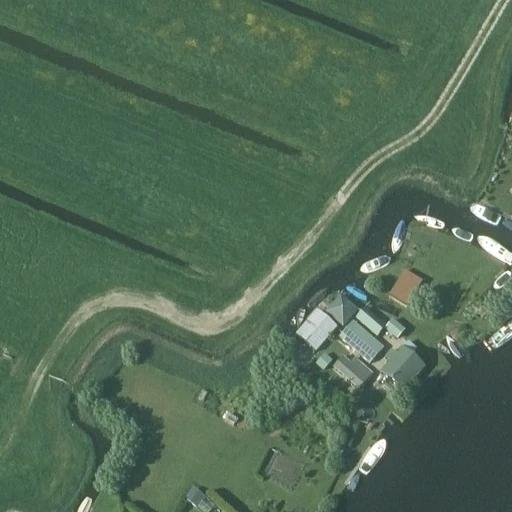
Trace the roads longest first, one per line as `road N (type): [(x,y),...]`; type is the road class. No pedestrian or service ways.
road 1 (track): [(339,199),(241,305),(192,315),(134,289),(92,299),(63,328),(40,372)]
road 2 (track): [(339,199),(430,122),(505,0)]
